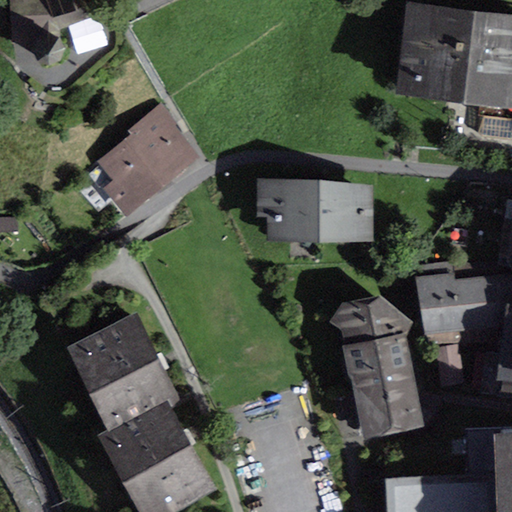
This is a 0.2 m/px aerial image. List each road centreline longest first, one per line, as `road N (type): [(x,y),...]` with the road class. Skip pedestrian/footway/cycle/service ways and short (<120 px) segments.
road 1 (residential): [(511,176),(254,153),(208,169),(35,281),(0,270)]
road 2 (residential): [(154,0),(120,15),(93,52),(46,76)]
